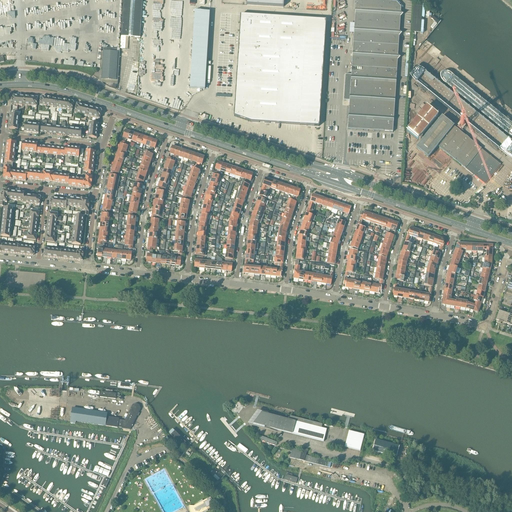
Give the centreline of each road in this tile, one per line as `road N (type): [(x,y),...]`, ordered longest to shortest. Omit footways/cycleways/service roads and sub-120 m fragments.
road 1 (unclassified): [(105,511),(128,465),(163,448),(220,494),(224,511)]
road 2 (secondary): [(183,120),(76,82),(19,74)]
road 3 (secondary): [(337,172),(183,120)]
road 4 (secondary): [(476,220),(337,172)]
road 5 (residential): [(136,272),(150,183),(168,132)]
road 6 (residential): [(215,148),(186,278)]
road 7 (secondary): [(179,130),(302,171)]
road 8 (residential): [(235,283),(262,164)]
